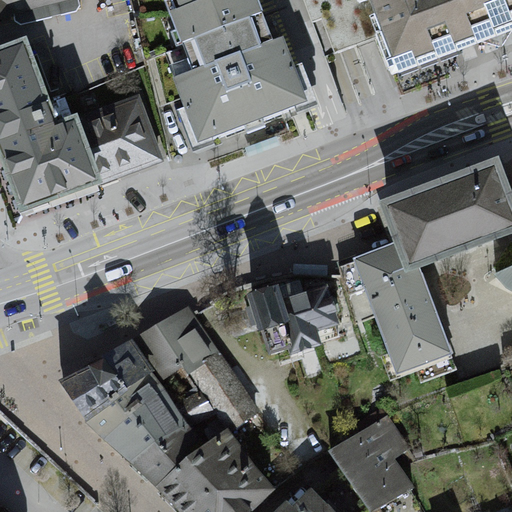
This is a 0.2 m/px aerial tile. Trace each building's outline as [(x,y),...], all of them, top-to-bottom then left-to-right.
[(0,0),(0,15),(62,0),(0,0)] [(163,0),(191,75),(178,79),(201,144),(311,105),(288,40),(268,47),(251,0),(163,0)] [(511,0),(355,0),(389,81),(511,30),(511,0)] [(22,37),(0,44),(0,171),(15,215),(102,185),(78,119),(53,128),(22,37)] [(177,91),(164,96),(174,119),(187,114),(177,91)] [(144,96),(78,119),(102,185),(167,162),(144,96)] [(511,202),(496,158),(378,201),(393,243),(352,258),(396,376),(455,353),(420,270),(511,230),(511,202)] [(328,265),(293,264),(293,274),(327,275),(328,265)] [(511,267),(496,275),(506,287),(511,290),(511,267)] [(277,286),(248,295),(259,330),(263,329),(270,352),(290,347),(291,353),(321,344),(316,329),(337,322),(335,315),(338,310),(334,299),(329,297),(326,286),(303,293),(300,282),(278,289),(277,286)] [(189,309),(134,340),(154,370),(160,380),(185,364),(203,389),(219,412),(231,429),(258,411),(222,356),(189,309)] [(134,340),(105,355),(129,389),(154,370),(134,340)] [(129,389),(105,355),(60,381),(87,422),(129,389)] [(129,389),(87,422),(132,462),(155,442),(188,425),(175,403),(160,380),(154,370),(129,389)] [(203,389),(175,403),(188,425),(191,428),(219,412),(203,389)] [(387,418),(333,451),(373,511),(412,487),(393,458),(407,449),(387,418)] [(132,462),(157,488),(177,467),(207,446),(191,428),(188,425),(155,442),(132,462)] [(177,467),(157,488),(180,511),(249,511),(272,489),(231,429),(207,446),(177,467)] [(287,503),(277,511),(333,511),(311,490),(293,507),(287,503)]
